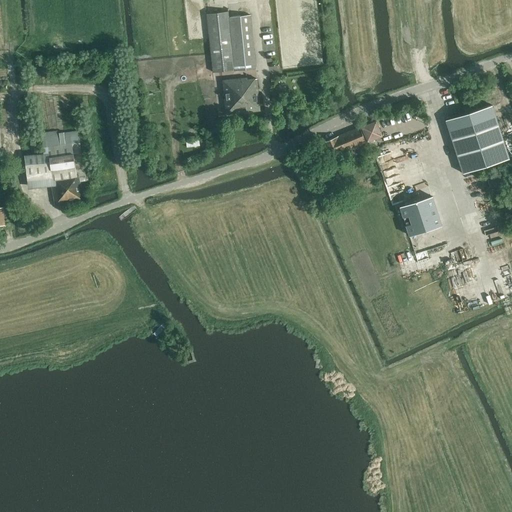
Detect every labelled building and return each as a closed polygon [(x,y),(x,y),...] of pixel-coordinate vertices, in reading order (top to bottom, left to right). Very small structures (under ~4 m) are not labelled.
[(257,69),(251,16),(229,18),(228,13),(206,15),(212,74),(257,69)] [(240,81),(243,114),(260,113),(257,79),(240,81)] [(226,116),(243,114),(240,81),(222,83),(226,116)] [(492,105),(445,120),(463,173),(509,158),(492,105)] [(376,120),(361,126),(367,142),(383,136),(376,120)] [(360,128),(323,144),(329,158),(366,143),(360,128)] [(44,154),(25,155),(27,180),(52,178),(56,203),(70,201),(70,203),(83,201),(81,182),(93,180),(92,175),(86,176),(79,131),(58,134),(58,130),(42,133),(44,154)] [(511,182),(511,180),(509,170),(488,175),(487,176),(484,177),(485,181),(488,180),(491,189),(511,182)] [(431,201),(399,212),(408,240),(440,230),(431,201)]
